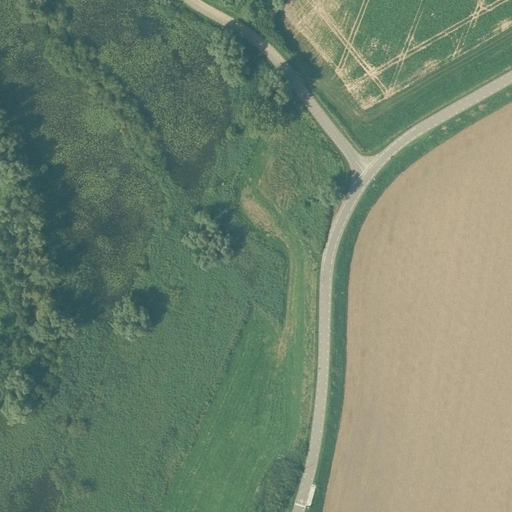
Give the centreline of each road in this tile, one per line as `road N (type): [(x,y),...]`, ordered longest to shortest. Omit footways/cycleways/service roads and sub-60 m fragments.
road 1 (tertiary): [(298,511),(317,433),(324,278),(331,243),(362,179)]
road 2 (tertiary): [(362,179),(258,43),(186,0)]
road 3 (tertiary): [(362,179),(412,134),(511,77)]
